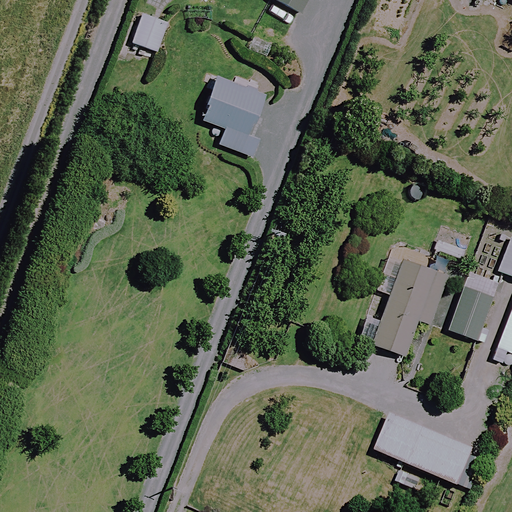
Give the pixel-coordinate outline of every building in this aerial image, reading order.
[(270,0),(271,0),(303,16),(311,0),(270,0)] [(167,25),(142,17),(132,45),(157,54),(167,25)] [(272,47),(253,39),(248,50),(267,58),(272,47)] [(266,98),(216,80),(200,123),(224,131),(218,147),(253,160),(259,142),(251,139),(266,98)] [(511,240),(498,273),(509,278),(484,342),(511,352),(511,240)] [(402,262),(398,274),(383,269),(375,293),(390,298),(373,347),(404,358),(415,324),(430,329),(447,277),(402,262)] [(480,344),(497,298),(467,287),(450,333),(480,344)] [(390,418),(375,453),(379,455),(372,471),(416,489),(423,473),(458,488),(473,453),(390,418)] [(308,461),(294,455),(286,475),(299,481),(308,461)]
